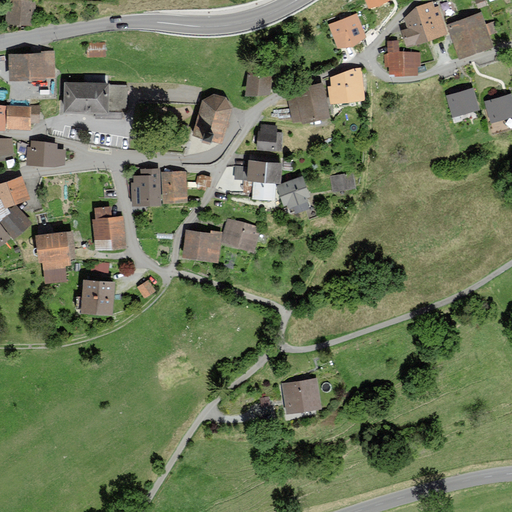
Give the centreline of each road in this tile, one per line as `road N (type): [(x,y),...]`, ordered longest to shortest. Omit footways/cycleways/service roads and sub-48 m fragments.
road 1 (secondary): [(0,42),(116,23),(231,25),(297,0)]
road 2 (unclassified): [(275,343),(296,349),(332,342),(444,301),(511,263)]
road 3 (unclassified): [(275,343),(203,414),(142,511)]
road 4 (unclassified): [(0,346),(97,335),(147,305),(170,272)]
road 5 (residential): [(170,272),(180,231),(247,116)]
road 6 (secondary): [(511,473),(354,511)]
road 7 (unclassified): [(511,43),(403,79),(382,74),(372,52)]
road 8 (unclassified): [(170,272),(277,307),(284,322),(275,343)]
road 9 (residential): [(117,162),(210,156),(247,116)]
road 10 (residential): [(247,116),(372,52)]
road 11 (unclassified): [(117,162),(136,251),(170,272)]
